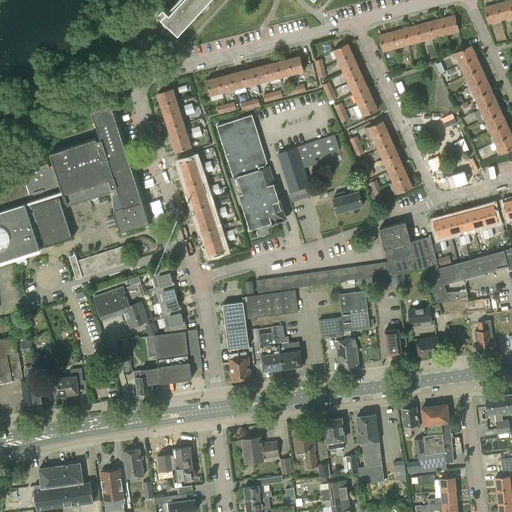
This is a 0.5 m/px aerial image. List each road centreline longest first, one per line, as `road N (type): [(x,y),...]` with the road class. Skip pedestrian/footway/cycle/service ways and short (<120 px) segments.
road 1 (residential): [(216,410),(206,318),(138,87),(144,77),(355,21)]
road 2 (secondary): [(216,410),(464,374)]
road 3 (secondary): [(0,444),(216,410)]
road 4 (residential): [(439,196),(355,21)]
road 5 (residential): [(481,511),(464,374)]
